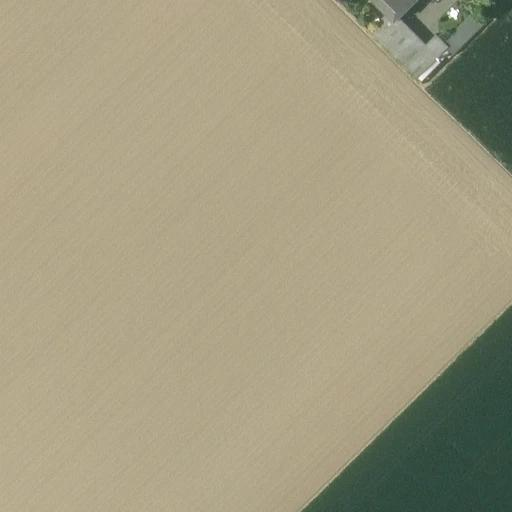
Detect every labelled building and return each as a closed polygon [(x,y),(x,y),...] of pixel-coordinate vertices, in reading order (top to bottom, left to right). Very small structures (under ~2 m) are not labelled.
[(401,16),(385,0),(371,0),(388,17),(393,23),(394,23),(395,22),(401,16)] [(385,0),(401,16),(418,0),(417,0),(385,0)] [(472,16),(443,46),(447,50),(453,56),(483,27),(472,16)] [(388,17),(371,34),(378,41),(396,23),(395,22),(394,23),(393,23),(388,17)] [(415,41),(396,23),(378,41),(397,60),(415,41)] [(436,39),(424,50),(425,51),(408,71),(417,80),(447,50),(443,46),(436,39)] [(415,41),(397,60),(408,71),(425,51),(424,50),(415,41)]
